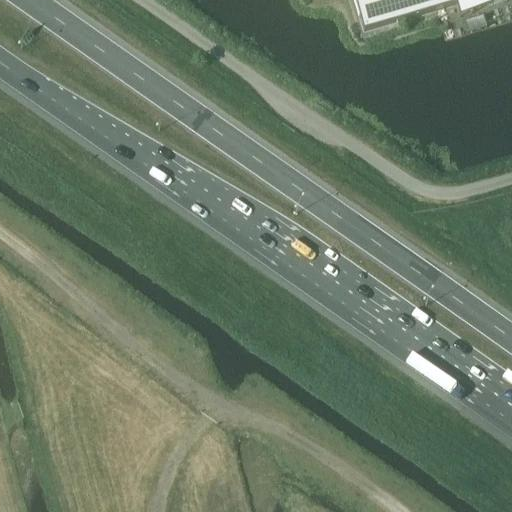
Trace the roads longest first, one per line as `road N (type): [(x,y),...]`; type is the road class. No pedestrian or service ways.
road 1 (trunk): [(0,63),(511,422)]
road 2 (trunk): [(511,342),(24,0)]
road 3 (track): [(400,511),(274,428),(178,381),(0,236)]
road 4 (track): [(222,408),(174,458),(156,511)]
